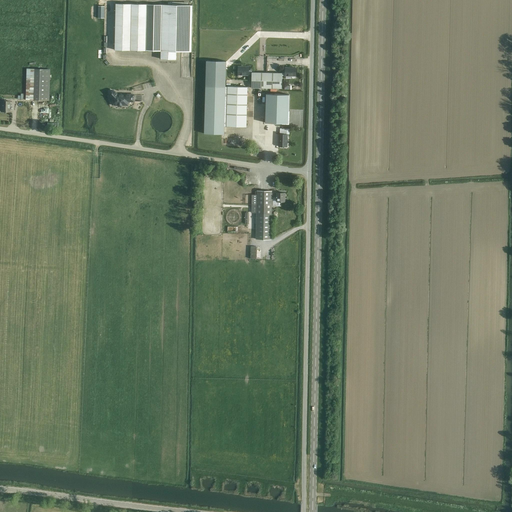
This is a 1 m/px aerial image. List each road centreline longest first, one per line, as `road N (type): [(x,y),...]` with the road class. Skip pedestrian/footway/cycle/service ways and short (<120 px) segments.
road 1 (secondary): [(312,511),(323,0)]
road 2 (unclassified): [(303,511),(308,173)]
road 3 (unclassified): [(308,173),(0,128)]
road 4 (tertiary): [(185,511),(0,489)]
road 5 (unknown): [(183,154),(182,94),(154,65),(112,56),(111,14)]
road 6 (unclassified): [(308,173),(313,0)]
